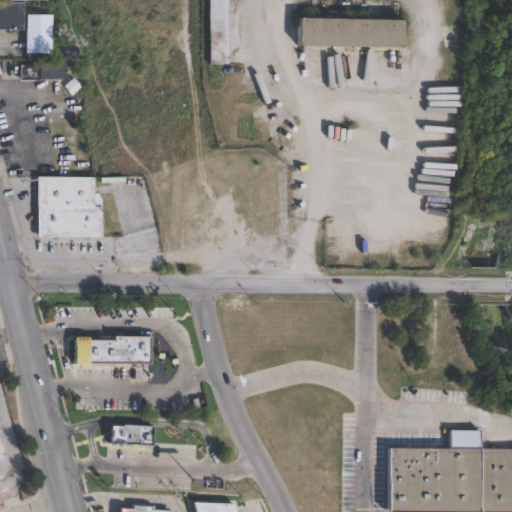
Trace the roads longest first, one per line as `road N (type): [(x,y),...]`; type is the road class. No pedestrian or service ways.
road 1 (tertiary): [(14,283),(511,285)]
road 2 (primary): [(75,511),(0,228)]
road 3 (residential): [(288,511),(224,390),(199,283)]
